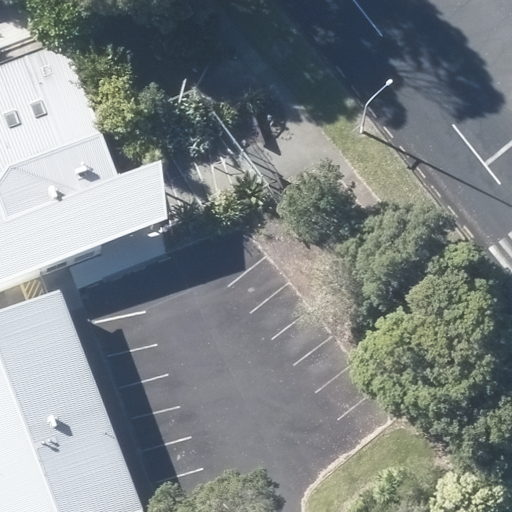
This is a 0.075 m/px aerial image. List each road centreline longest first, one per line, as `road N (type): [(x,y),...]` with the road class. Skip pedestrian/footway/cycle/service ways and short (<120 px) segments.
road 1 (residential): [(420,86),(511,200)]
road 2 (residential): [(511,8),(420,86)]
